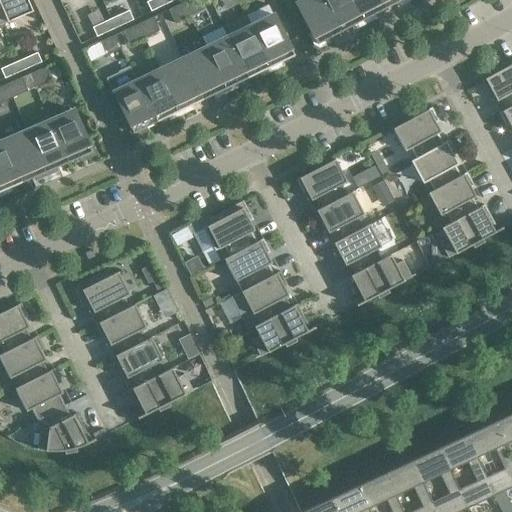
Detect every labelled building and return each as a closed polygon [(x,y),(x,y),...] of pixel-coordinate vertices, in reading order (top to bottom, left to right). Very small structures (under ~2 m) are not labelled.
[(0,0),(0,4),(7,20),(30,10),(26,0),(0,0)] [(169,2),(167,0),(149,0),(146,2),(151,11),(169,2)] [(204,8),(200,0),(187,0),(183,2),(189,16),(204,8)] [(340,32),(323,0),(303,0),(296,4),(311,33),(309,34),(316,48),(330,41),(328,38),(340,32)] [(364,23),(351,0),(323,0),(340,32),(352,25),(353,29),(364,23)] [(384,8),(380,0),(351,0),(364,23),(374,18),(373,15),(384,8)] [(408,0),(380,0),(384,8),(396,2),(398,5),(408,0)] [(189,16),(183,2),(168,10),(174,23),(189,16)] [(128,10),(110,19),(114,28),(132,20),(128,10)] [(274,15),(250,26),(271,70),(282,65),(281,62),(294,55),(274,15)] [(159,30),(153,17),(137,24),(144,37),(159,30)] [(114,28),(110,19),(92,27),(96,37),(114,28)] [(144,37),(137,24),(122,31),(129,45),(144,37)] [(271,70),(250,26),(228,37),(247,78),(259,72),(261,75),(271,70)] [(121,48),(115,35),(99,42),(105,55),(121,48)] [(247,78),(228,37),(205,48),(226,92),(237,87),(235,83),(247,78)] [(226,92),(205,48),(182,59),(202,100),(214,94),(215,97),(226,92)] [(37,53),(18,61),(22,70),(41,62),(37,53)] [(202,100),(182,59),(159,70),(181,114),(191,108),(190,105),(202,100)] [(22,70),(18,61),(0,68),(4,78),(22,70)] [(511,63),(481,80),(488,94),(491,92),(496,101),(499,99),(505,109),(505,110),(511,106),(511,63)] [(50,81),(44,67),(29,74),(35,87),(50,81)] [(181,114),(159,70),(137,81),(156,121),(168,116),(170,119),(181,114)] [(27,91),(21,77),(6,84),(12,98),(27,91)] [(146,130),(144,127),(156,121),(137,81),(116,91),(114,88),(103,93),(116,120),(125,116),(128,122),(126,123),(132,137),(146,130)] [(0,102),(12,98),(6,84),(0,86),(0,102)] [(511,106),(505,110),(505,109),(499,112),(506,126),(509,124),(511,129),(511,106)] [(410,148),(415,158),(416,159),(443,144),(442,143),(437,133),(440,131),(435,122),(438,121),(431,107),(392,128),(405,151),(410,148)] [(74,110),(49,121),(67,162),(80,157),(81,160),(95,154),(89,140),(87,141),(74,110)] [(67,162),(49,121),(26,131),(46,175),(57,171),(55,167),(67,162)] [(46,175),(26,131),(3,141),(21,182),(33,177),(35,180),(46,175)] [(449,140),(442,143),(443,144),(416,159),(415,158),(410,161),(422,183),(428,180),(433,190),(433,191),(460,176),(460,175),(455,165),(458,164),(453,155),(456,153),(449,140)] [(21,182),(3,141),(0,142),(0,195),(10,191),(9,187),(21,182)] [(303,193),(306,191),(311,200),(314,199),(319,209),(320,209),(347,195),(346,194),(341,184),(346,182),(334,159),(296,179),(303,193)] [(376,165),(380,174),(387,170),(382,162),(376,165)] [(359,186),(371,180),(367,172),(355,178),(359,186)] [(466,172),(460,175),(460,176),(433,191),(433,190),(428,193),(440,215),(445,212),(451,222),(451,223),(478,208),(472,198),(475,196),(470,187),(474,185),(466,172)] [(370,187),(375,197),(387,191),(382,181),(370,187)] [(352,192),(346,194),(347,195),(320,209),(319,209),(313,212),(320,225),(323,224),(328,233),(331,231),(336,241),(337,242),(364,228),(363,227),(358,217),(363,214),(352,192)] [(224,246),(229,256),(229,257),(256,243),(256,242),(251,232),(254,230),(249,221),(252,219),(243,200),(209,218),(212,223),(203,228),(215,251),(224,246)] [(484,204),(478,208),(451,223),(451,222),(441,228),(446,237),(439,241),(447,256),(444,258),(445,259),(472,244),(473,246),(473,247),(473,248),(484,242),(483,241),(482,239),(503,227),(502,226),(494,231),(491,225),(494,224),(484,204)] [(369,224),(363,227),(364,228),(337,242),(336,241),(330,245),(337,258),(340,256),(345,265),(348,264),(353,274),(354,275),(381,260),(380,259),(375,249),(381,247),(369,224)] [(262,238),(256,242),(256,243),(229,257),(229,256),(223,259),(241,291),(246,289),(274,275),(273,274),(268,264),(271,263),(266,254),(270,252),(262,238)] [(395,264),(390,255),(380,259),(381,260),(354,275),(353,274),(347,277),(357,297),(360,295),(363,300),(356,304),(356,305),(377,295),(378,297),(377,297),(378,298),(389,293),(388,291),(388,292),(387,290),(414,275),(414,274),(410,276),(402,260),(395,264)] [(194,256),(182,262),(188,274),(200,268),(194,256)] [(85,305),(88,303),(93,313),(96,311),(101,321),(102,322),(129,308),(129,307),(123,297),(129,294),(117,272),(112,274),(109,269),(75,286),(85,305)] [(280,271),(273,274),(274,275),(246,289),(241,291),(230,297),(247,330),(253,326),(263,321),(263,322),(291,308),(290,307),(285,297),(288,295),(283,286),(287,284),(280,271)] [(156,291),(164,287),(159,278),(152,282),(156,291)] [(158,302),(171,296),(167,289),(154,296),(158,302)] [(199,297),(205,309),(215,303),(209,292),(199,297)] [(20,303),(0,313),(0,346),(3,353),(3,354),(31,340),(31,339),(25,329),(29,327),(24,318),(27,317),(20,303)] [(134,304),(129,307),(129,308),(102,322),(101,321),(95,324),(102,338),(105,336),(109,345),(113,344),(118,354),(118,355),(145,341),(145,340),(140,330),(145,327),(134,304)] [(297,304),(290,307),(291,308),(263,322),(263,321),(253,326),(258,336),(251,340),(259,355),(256,357),(256,358),(284,343),(285,345),(285,346),(285,347),(296,341),(296,340),(295,340),(294,338),(314,328),(314,326),(307,330),(304,325),(307,323),(297,304)] [(37,336),(31,339),(31,340),(3,354),(3,353),(0,354),(0,360),(9,378),(15,376),(20,386),(20,387),(47,373),(47,372),(42,362),(45,360),(41,351),(44,350),(37,336)] [(150,337),(145,340),(145,341),(118,355),(118,354),(111,357),(118,371),(121,369),(126,378),(129,377),(134,387),(135,388),(162,374),(162,373),(157,363),(162,360),(150,337)] [(190,358),(198,354),(195,348),(187,351),(190,358)] [(176,378),(172,368),(162,373),(162,374),(135,388),(134,387),(128,390),(138,410),(141,408),(144,414),(135,418),(136,419),(157,408),(158,410),(159,412),(170,406),(169,405),(167,403),(196,389),(195,388),(192,389),(184,374),(176,378)] [(53,369),(47,372),(47,373),(20,387),(20,386),(14,388),(26,411),(31,409),(37,421),(43,418),(42,417),(64,406),(58,395),(62,393),(57,384),(60,382),(53,369)] [(69,417),(64,406),(42,417),(43,418),(48,428),(47,432),(39,431),(37,448),(33,448),(33,449),(36,450),(40,450),(47,451),(53,451),(56,451),(60,451),(64,450),(65,453),(64,453),(65,454),(77,451),(76,450),(75,448),(80,447),(85,444),(95,440),(94,439),(86,442),(83,435),(86,433),(76,413),(69,417)] [(511,412),(493,422),(503,444),(511,439),(511,412)] [(511,487),(511,462),(503,444),(493,422),(465,434),(476,456),(494,448),(503,469),(485,477),(494,495),(511,487)] [(494,495),(485,477),(476,456),(465,434),(438,447),(449,469),(467,461),(476,481),(458,490),(467,508),(494,495)] [(458,511),(467,508),(458,490),(449,469),(438,447),(411,460),(421,482),(439,473),(449,494),(431,502),(435,511),(458,511)] [(435,511),(431,502),(421,482),(411,460),(384,472),(394,495),(412,486),(422,507),(410,511),(435,511)] [(402,511),(394,495),(384,472),(357,485),(367,507),(385,499),(391,511),(402,511)] [(369,511),(367,507),(357,485),(330,498),(336,511),(357,511),(358,511),(369,511)] [(511,511),(511,509),(504,491),(494,495),(501,511),(511,511)] [(336,511),(330,498),(302,511),(336,511)]
